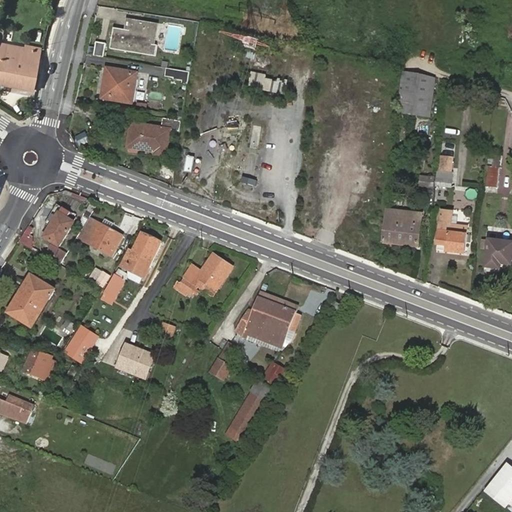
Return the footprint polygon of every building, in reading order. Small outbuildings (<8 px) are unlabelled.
[(159,22),(127,18),(126,29),(114,27),(111,48),(156,55),(158,44),(156,44),(159,22)] [(0,83),(32,90),(41,48),(34,46),(33,50),(2,43),(3,36),(0,35),(0,83)] [(89,45),(88,53),(104,56),(106,42),(97,41),(96,47),(89,45)] [(137,73),(108,67),(103,95),(132,101),(137,73)] [(189,71),(167,67),(166,75),(182,78),(181,81),(187,83),(189,71)] [(420,73),(405,71),(400,117),(406,117),(407,113),(415,113),(420,73)] [(248,74),(246,90),(285,93),(286,78),(248,74)] [(182,120),(163,117),(162,125),(134,120),(131,141),(139,144),(138,146),(156,150),(156,152),(166,154),(170,129),(180,130),(182,120)] [(88,132),(78,135),(81,145),(91,142),(88,132)] [(199,169),(211,166),(207,150),(195,153),(199,169)] [(500,166),(487,164),(485,184),(498,186),(500,166)] [(435,176),(423,174),(422,184),(434,185),(435,176)] [(245,176),(243,184),(257,186),(258,179),(245,176)] [(455,180),(437,178),(437,183),(454,186),(455,180)] [(477,198),(475,188),(465,190),(466,199),(477,198)] [(422,212),(388,208),(385,239),(418,242),(422,212)] [(455,211),(444,210),(441,241),(447,243),(446,249),(465,251),(468,225),(454,224),(455,211)] [(75,220),(60,211),(44,237),(59,246),(75,220)] [(122,235),(93,220),(83,239),(111,254),(122,235)] [(31,248),(37,238),(27,233),(21,242),(31,248)] [(131,250),(123,266),(140,275),(147,264),(150,265),(163,242),(144,233),(134,251),(131,250)] [(511,263),(511,240),(491,238),(488,266),(501,268),(502,263),(511,264),(511,263)] [(52,243),(48,251),(65,260),(69,253),(52,243)] [(199,276),(189,269),(179,285),(183,288),(182,290),(191,296),(204,280),(218,289),(234,267),(214,255),(199,276)] [(96,282),(104,287),(111,276),(103,271),(96,282)] [(129,277),(120,271),(103,298),(113,305),(129,277)] [(44,300),(48,303),(57,289),(31,274),(8,311),(30,324),(44,300)] [(299,305),(262,291),(258,297),(259,298),(297,312),(299,305)] [(297,312),(259,298),(253,311),(250,310),(238,331),(242,334),(244,332),(284,346),(291,330),(297,332),(303,314),(297,312)] [(33,326),(48,303),(44,300),(30,324),(33,326)] [(344,305),(337,301),(332,310),(339,314),(344,305)] [(76,324),(67,318),(60,331),(69,337),(76,324)] [(175,327),(165,323),(161,333),(171,337),(175,327)] [(92,346),(76,337),(67,352),(83,362),(92,346)] [(230,342),(210,374),(225,380),(233,365),(230,364),(239,347),(230,342)] [(127,343),(113,365),(142,376),(155,353),(127,343)] [(49,364),(37,359),(32,375),(43,379),(49,364)] [(262,380),(276,389),(288,371),(274,362),(262,380)] [(242,442),(276,389),(262,380),(229,433),(242,442)] [(0,411),(18,419),(23,408),(0,398),(0,411)] [(23,408),(18,419),(27,423),(33,412),(23,408)] [(506,504),(511,496),(511,465),(510,464),(488,490),(506,504)]
